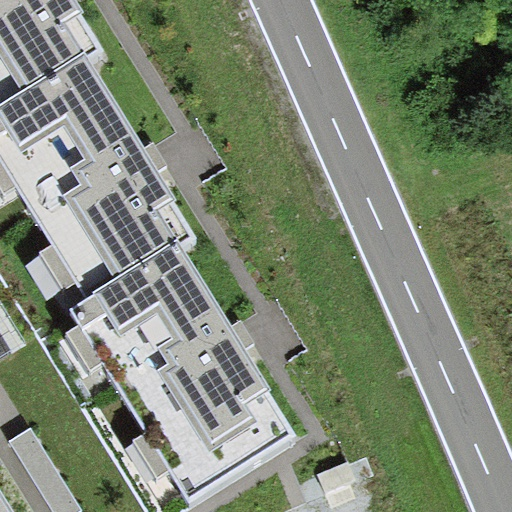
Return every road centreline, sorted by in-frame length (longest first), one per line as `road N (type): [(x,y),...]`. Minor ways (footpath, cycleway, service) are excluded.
road 1 (secondary): [(274,0),(501,511)]
road 2 (track): [(511,173),(460,179),(369,213)]
